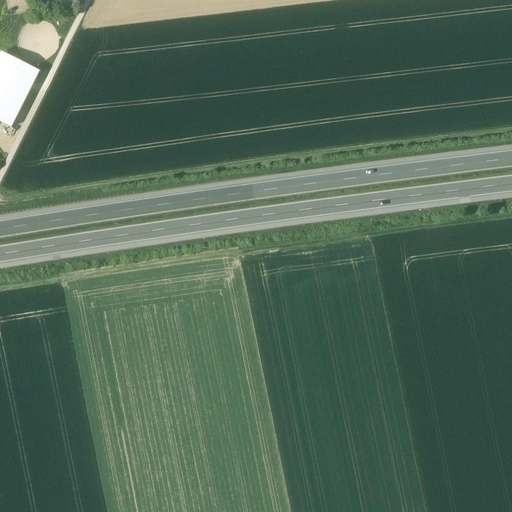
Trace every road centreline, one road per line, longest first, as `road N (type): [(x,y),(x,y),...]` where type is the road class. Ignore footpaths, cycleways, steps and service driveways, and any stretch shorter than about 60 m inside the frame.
road 1 (track): [(86,0),(0,174),(0,200),(511,134)]
road 2 (motorway): [(0,256),(511,184)]
road 3 (track): [(0,289),(511,218)]
road 4 (motorway): [(511,158),(0,228)]
